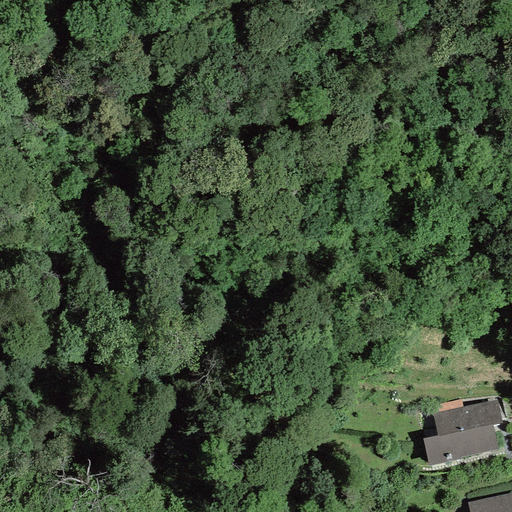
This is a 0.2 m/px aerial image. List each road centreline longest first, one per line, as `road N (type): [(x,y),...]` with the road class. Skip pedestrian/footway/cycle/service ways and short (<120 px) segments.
road 1 (track): [(511,131),(275,76),(131,70),(0,38)]
road 2 (track): [(275,76),(441,59),(511,43)]
road 3 (track): [(155,71),(327,0)]
